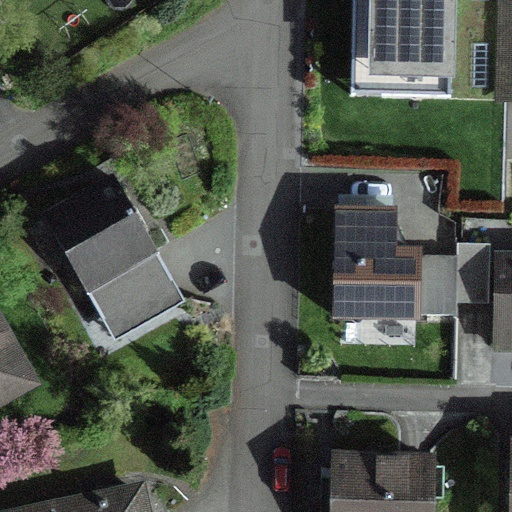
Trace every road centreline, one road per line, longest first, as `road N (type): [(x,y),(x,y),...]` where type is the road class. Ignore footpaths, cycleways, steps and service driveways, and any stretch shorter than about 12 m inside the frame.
road 1 (residential): [(266,17),(255,511)]
road 2 (residential): [(0,159),(266,17)]
